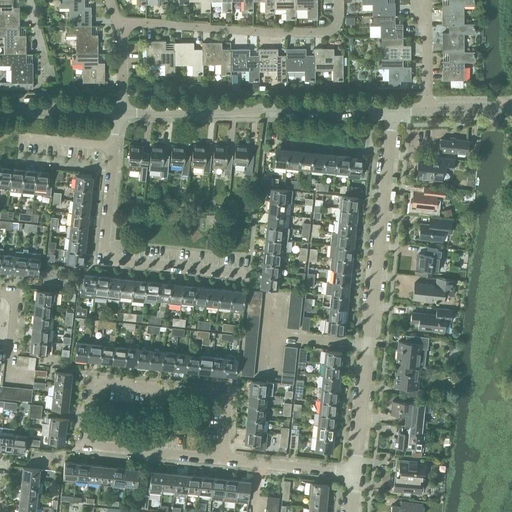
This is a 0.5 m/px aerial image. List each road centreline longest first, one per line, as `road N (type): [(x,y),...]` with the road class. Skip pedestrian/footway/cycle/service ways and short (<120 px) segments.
road 1 (residential): [(355,474),(393,110)]
road 2 (residential): [(224,460),(230,397),(86,381),(79,445)]
road 3 (residential): [(121,114),(393,110)]
road 4 (residential): [(119,22),(328,35),(337,0)]
road 5 (residential): [(235,273),(107,258),(115,150)]
road 6 (residential): [(79,445),(224,460)]
road 7 (residential): [(224,460),(355,474)]
road 8 (residential): [(26,380),(4,377),(15,307),(14,293),(0,291)]
road 9 (residential): [(0,108),(121,114)]
